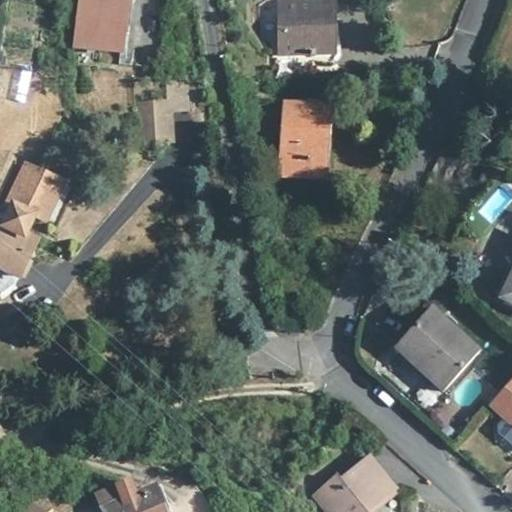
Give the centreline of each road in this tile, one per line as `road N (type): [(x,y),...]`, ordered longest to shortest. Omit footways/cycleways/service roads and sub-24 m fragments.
road 1 (residential): [(205,0),(267,335),(291,356),(328,359)]
road 2 (residential): [(482,0),(328,359)]
road 3 (residential): [(328,359),(495,511)]
